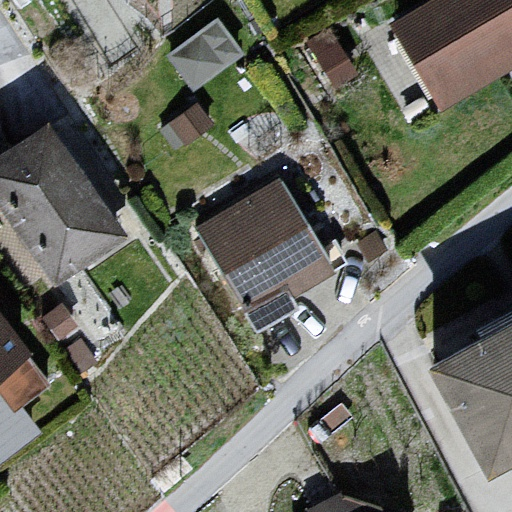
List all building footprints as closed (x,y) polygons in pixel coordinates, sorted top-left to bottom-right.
[(511,0),(425,0),(370,28),(433,121),(511,69),(511,0)] [(0,156),(0,197),(56,277),(121,232),(46,124),(0,156)] [(281,176),(193,223),(245,317),(332,269),(281,176)] [(511,316),(428,360),(483,464),(511,448),(511,316)] [(0,318),(0,377),(28,357),(0,318)] [(340,492),(307,508),(306,511),(390,511),(389,510),(340,492)]
